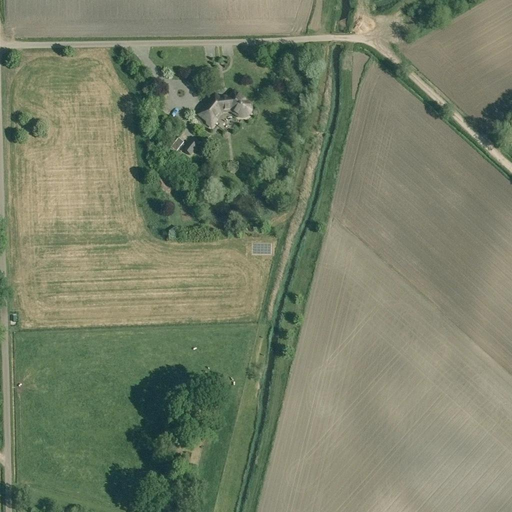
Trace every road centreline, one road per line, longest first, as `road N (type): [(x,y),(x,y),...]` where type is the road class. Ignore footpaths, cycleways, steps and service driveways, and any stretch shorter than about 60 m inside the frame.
road 1 (unclassified): [(9,511),(0,120)]
road 2 (track): [(0,45),(369,40)]
road 3 (track): [(369,40),(511,165)]
